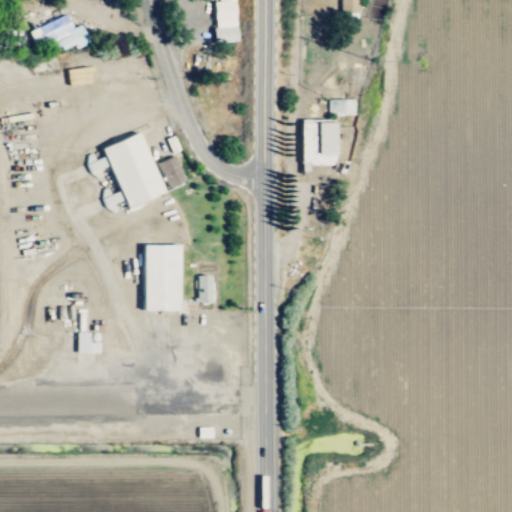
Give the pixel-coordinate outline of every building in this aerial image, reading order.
[(233,19),(232,0),(215,0),(216,2),(212,2),(212,20),(233,19)] [(354,13),(353,0),(338,0),(338,13),(354,13)] [(64,15),(51,19),(50,15),(25,23),(34,48),(51,43),(55,53),(84,44),(78,25),(69,28),(64,15)] [(211,43),(234,43),(234,28),(211,28),(211,43)] [(351,101),(328,101),(328,116),(351,116),(351,101)] [(298,165),(331,165),(331,123),(298,123),(298,165)] [(159,195),(136,134),(97,148),(100,157),(84,164),(90,182),(99,178),(97,172),(106,168),(116,193),(100,199),(105,215),(159,195)] [(154,164),(166,189),(182,182),(170,157),(154,164)] [(139,312),(176,312),(176,246),(139,246),(139,312)] [(209,277),(193,277),(193,305),(209,305),(209,277)] [(94,333),(73,333),(73,354),(94,354),(94,333)] [(209,439),(209,429),(195,429),(195,439),(209,439)]
